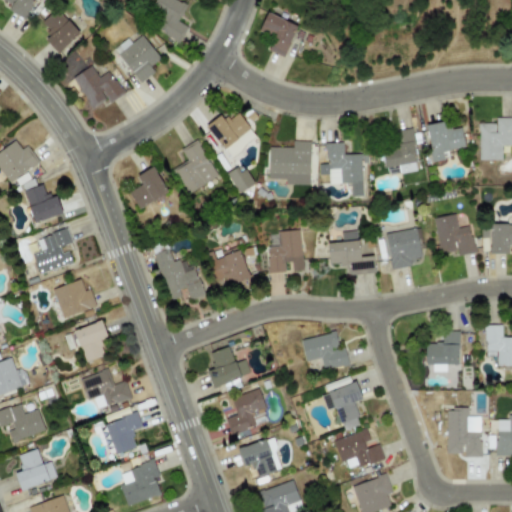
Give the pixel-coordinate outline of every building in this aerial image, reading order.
[(27,20),(37,0),(2,0),(10,4),(7,10),(27,20)] [(154,0),(143,23),(178,40),(185,25),(176,21),(185,4),(177,0),(154,0)] [(78,33),(55,8),(40,22),(49,31),(42,38),(56,53),(78,33)] [(282,57),(296,25),(265,12),(258,31),(272,37),(266,50),(282,57)] [(153,72),(149,66),(159,58),(141,34),(130,42),(126,38),(112,48),(138,83),(153,72)] [(97,77),(90,65),(70,78),(90,108),(105,98),(108,102),(122,93),(108,71),(97,77)] [(226,156),(254,138),(238,112),(225,120),(221,114),(206,124),(226,156)] [(500,159),(499,145),(511,145),(511,117),(494,118),(494,123),(477,123),(478,160),(500,159)] [(425,124),(430,161),(443,160),(442,150),(463,148),(461,127),(444,129),(443,122),(425,124)] [(392,131),(394,146),(380,148),(384,170),(397,168),(398,173),(417,170),(410,128),(392,131)] [(0,149),(0,172),(8,183),(37,162),(25,145),(20,149),(13,140),(0,149)] [(179,149),(186,161),(172,168),(185,193),(216,177),(196,140),(179,149)] [(308,184),(309,141),(291,141),(291,147),(267,147),(267,178),(284,179),(284,184),(308,184)] [(342,154),(341,143),(325,143),(326,183),(348,183),(349,196),(361,196),(359,154),(342,154)] [(226,172),(236,193),(252,185),(241,165),(226,172)] [(135,176),(140,184),(127,192),(138,209),(166,192),(151,166),(135,176)] [(23,189),(30,221),(60,215),(56,195),(47,197),(44,184),(23,189)] [(473,252),(469,225),(455,228),(453,214),(431,217),(437,253),(455,251),(455,255),(473,252)] [(488,253),(507,253),(507,244),(511,244),(511,223),(489,223),(488,253)] [(37,274),(71,262),(66,247),(71,245),(65,228),(35,239),(38,250),(30,253),(37,274)] [(409,266),(408,259),(420,257),(415,228),(384,233),(389,269),(409,266)] [(301,270),(299,230),(277,231),(278,246),(265,247),(267,272),(283,272),(283,262),(290,262),(290,271),(301,270)] [(346,275),(373,273),(372,256),(358,257),(356,230),(339,231),(340,241),(326,243),(328,265),(345,263),(346,275)] [(151,254),(168,300),(183,295),(186,300),(203,294),(190,257),(174,263),(168,248),(151,254)] [(211,251),(203,254),(214,282),(228,277),(231,284),(249,278),(238,249),(214,259),(211,251)] [(51,288),(60,318),(94,307),(88,288),(82,290),(79,279),(51,288)] [(84,362),(103,356),(98,340),(106,338),(100,322),(62,333),(67,349),(79,345),(84,362)] [(511,337),(500,337),(500,325),(483,325),(483,351),(495,351),(495,365),(511,365),(511,337)] [(424,364),(431,364),(431,371),(444,371),(444,364),(457,365),(457,331),(441,331),(441,343),(424,343),(424,364)] [(299,340),(304,361),(319,358),(321,369),(347,363),(343,347),(337,348),(334,332),(299,340)] [(0,394),(20,387),(9,358),(0,360),(0,394)] [(78,378),(85,400),(92,398),(95,409),(129,398),(124,381),(111,384),(107,369),(78,378)] [(326,392),(341,430),(359,424),(351,402),(360,399),(354,381),(326,392)] [(223,419),(229,435),(255,426),(250,411),(263,407),(257,388),(231,397),(237,413),(223,419)] [(37,408),(21,413),(18,403),(0,409),(0,428),(5,427),(10,441),(44,430),(37,408)] [(478,457),(479,431),(466,431),(466,408),(445,408),(444,453),(463,453),(463,456),(478,457)] [(140,427),(135,412),(103,423),(114,455),(135,447),(129,430),(140,427)] [(377,444),(368,447),(363,430),(333,439),(343,471),(381,459),(377,444)] [(236,448),(241,466),(250,463),(254,477),(279,469),(269,438),(236,448)] [(16,455),(20,471),(13,473),(18,489),(55,478),(49,461),(40,464),(35,449),(16,455)] [(157,476),(151,459),(127,468),(131,480),(118,485),(125,506),(158,494),(152,478),(157,476)] [(358,511),(371,511),(389,506),(384,494),(390,492),(384,474),(350,486),(358,511)] [(262,509),(258,510),(258,511),(302,511),(292,480),(256,491),(262,509)] [(66,511),(61,495),(26,507),(27,511),(66,511)]
